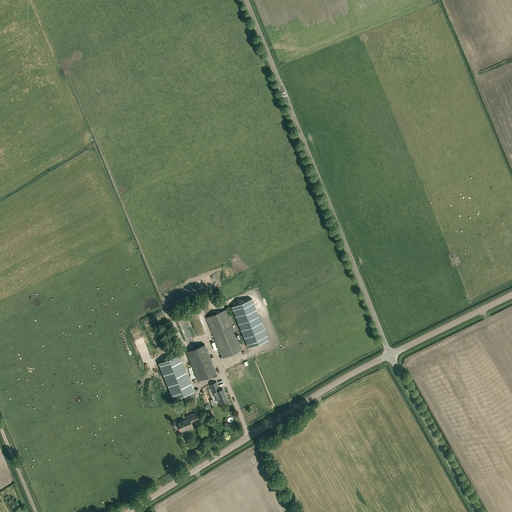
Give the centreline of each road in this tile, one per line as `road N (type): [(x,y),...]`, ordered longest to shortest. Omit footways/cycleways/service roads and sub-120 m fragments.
road 1 (unclassified): [(390,356),(246,0)]
road 2 (tertiary): [(129,511),(390,356)]
road 3 (unclassified): [(477,511),(390,356)]
road 4 (tertiary): [(390,356),(511,295)]
